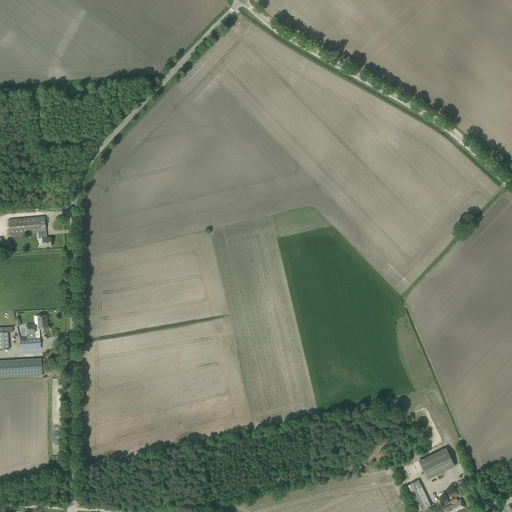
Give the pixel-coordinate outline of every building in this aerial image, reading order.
[(10,235),(38,233),(38,239),(42,238),(43,247),(52,246),(51,237),(47,238),(45,216),(40,217),(40,216),(8,219),(10,235)] [(20,338),(20,350),(41,349),(40,337),(36,337),(35,328),(38,328),(47,327),(47,315),(34,316),(35,324),(26,324),(27,337),(20,338)] [(0,348),(9,348),(8,332),(13,332),(13,326),(0,327),(0,348)] [(0,377),(42,375),(42,370),(45,370),(45,358),(41,359),(41,358),(0,360),(0,377)] [(418,460),(427,479),(455,466),(445,447),(418,460)] [(418,511),(431,506),(418,480),(404,486),(416,511),(418,511)] [(451,504),(443,508),(445,511),(454,511),(458,510),(458,509),(460,508),(461,509),(465,507),(461,498),(457,500),(456,498),(450,501),(451,504)]
